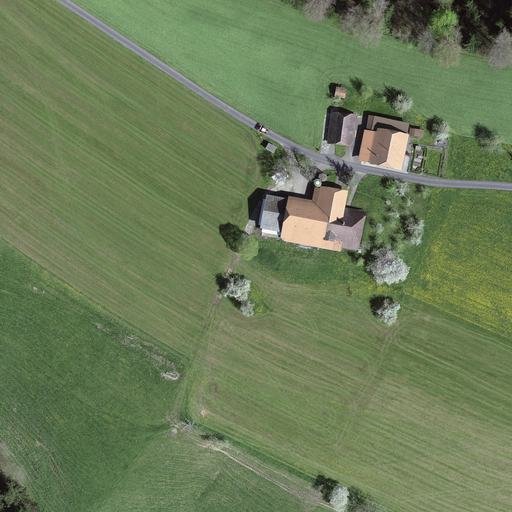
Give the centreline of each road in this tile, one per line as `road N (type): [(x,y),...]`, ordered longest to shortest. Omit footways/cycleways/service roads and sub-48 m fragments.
road 1 (unclassified): [(60,0),(296,148),(403,177),(511,187)]
road 2 (track): [(224,447),(341,511)]
